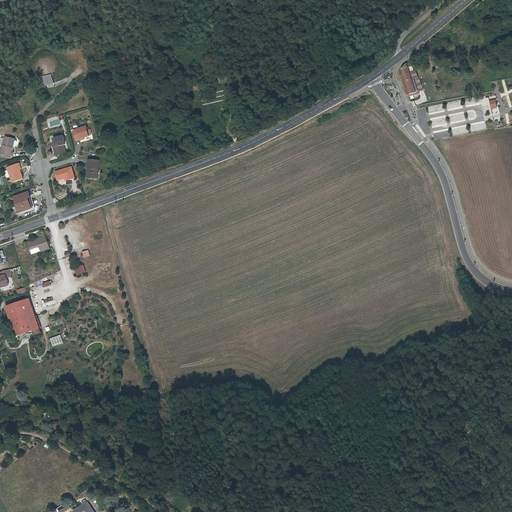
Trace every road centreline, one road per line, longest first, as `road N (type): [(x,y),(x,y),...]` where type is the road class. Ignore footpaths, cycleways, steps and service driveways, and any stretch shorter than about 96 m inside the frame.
road 1 (secondary): [(372,76),(228,152),(0,236)]
road 2 (residential): [(511,290),(481,279),(470,265),(438,167),(372,76)]
road 3 (track): [(0,434),(42,437),(167,511)]
